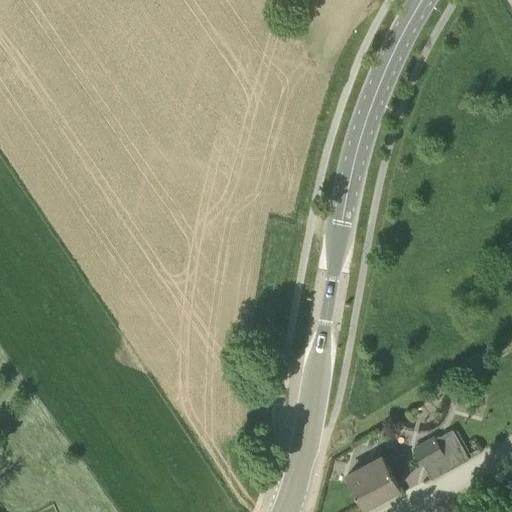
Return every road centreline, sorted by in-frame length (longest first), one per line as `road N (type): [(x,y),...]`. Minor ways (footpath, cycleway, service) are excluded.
road 1 (secondary): [(287,511),(362,130),(397,40),(424,0)]
road 2 (unclassified): [(387,511),(511,446)]
